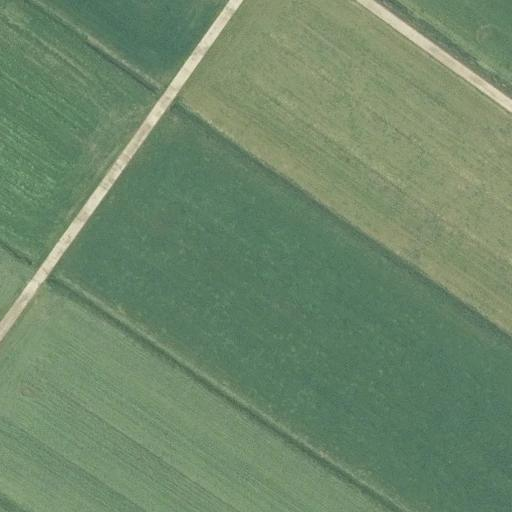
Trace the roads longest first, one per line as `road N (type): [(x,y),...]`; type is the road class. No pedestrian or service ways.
road 1 (track): [(0,335),(243,0)]
road 2 (track): [(511,107),(361,0)]
